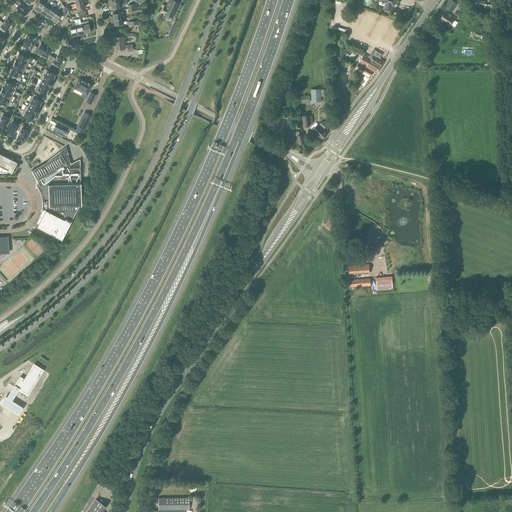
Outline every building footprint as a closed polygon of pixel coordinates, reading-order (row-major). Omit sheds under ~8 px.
[(47,0),(45,5),(40,12),(45,15),(50,8),(47,6),(51,0),(50,0),(47,0)] [(164,13),(163,13),(172,17),(179,2),(174,0),(169,0),(166,7),(164,6),(161,12),(164,13)] [(394,6),(396,0),(380,0),(380,1),(386,3),(384,9),(390,11),(392,5),(394,6)] [(452,11),(457,3),(451,0),(448,0),(445,7),(452,11)] [(479,0),(479,7),(494,9),(494,5),(485,5),(485,1),(479,0)] [(34,8),(40,12),(45,5),(39,1),(34,8)] [(83,2),(75,3),(77,10),(78,12),(79,12),(83,11),(82,8),(84,8),(84,5),(84,2),(83,2)] [(50,8),(45,15),(51,19),(57,10),(57,9),(54,7),(52,6),(50,8)] [(58,20),(61,22),(68,11),(65,7),(61,13),(57,10),(51,19),(56,23),(58,20)] [(449,26),(455,18),(445,12),(440,20),(449,26)] [(0,27),(0,28),(5,32),(13,22),(12,21),(9,18),(8,18),(7,18),(5,21),(3,23),(3,24),(0,27)] [(72,26),(69,27),(72,37),(78,35),(76,27),(75,25),(75,24),(75,22),(72,23),(72,26)] [(91,32),(89,23),(85,24),(84,22),(82,22),(82,25),(84,33),(91,32)] [(76,27),(78,35),(84,33),(82,25),(76,27)] [(33,36),(29,34),(29,35),(28,34),(21,45),(27,49),(34,37),(33,37),(33,36)] [(114,44),(113,44),(114,49),(115,48),(115,50),(125,49),(125,48),(127,48),(128,52),(133,51),(132,44),(127,45),(125,45),(123,36),(113,38),(114,44)] [(42,41),(36,51),(41,54),(47,45),(46,45),(44,44),(45,43),(42,41)] [(340,44),(337,42),(333,49),(336,51),(334,54),(338,56),(345,46),(341,43),(340,44)] [(41,54),(40,55),(46,59),(48,54),(50,51),(52,48),(51,48),(52,47),(48,44),(47,45),(41,54)] [(380,59),(383,55),(373,50),(370,56),(364,53),(358,62),(360,63),(359,64),(358,63),(355,67),(370,76),(373,72),(372,71),(372,70),(377,74),(384,61),(380,59)] [(16,58),(27,63),(30,58),(19,53),(16,58)] [(57,56),(56,59),(53,64),(58,67),(65,56),(64,56),(64,55),(61,53),(60,53),(59,53),(57,56)] [(27,63),(16,58),(14,63),(23,67),(25,68),(27,63)] [(14,63),(12,68),(21,72),(23,73),(25,68),(23,67),(14,63)] [(12,77),(20,81),(21,78),(19,77),(21,72),(12,68),(9,73),(13,75),(12,77)] [(45,68),(42,73),(54,79),(56,74),(45,68)] [(39,78),(42,80),(42,79),(51,84),(54,79),(42,73),(39,78)] [(367,74),(362,85),(366,87),(370,76),(367,74)] [(51,84),(42,79),(42,80),(39,84),(49,89),(51,84)] [(96,95),(90,92),(90,93),(89,92),(92,85),(88,83),(88,82),(84,80),(83,81),(79,79),(78,80),(77,79),(75,82),(77,83),(74,88),(87,95),(89,96),(86,101),(91,104),(96,95)] [(16,85),(18,82),(12,80),(11,83),(6,80),(3,86),(13,90),(14,91),(17,86),(16,85)] [(46,94),(49,89),(39,84),(37,89),(36,88),(35,91),(40,94),(41,91),(46,94)] [(13,90),(3,86),(1,90),(11,95),(13,90)] [(312,101),(322,100),(321,96),(321,89),(321,88),(312,89),(312,101)] [(1,90),(0,92),(0,95),(8,100),(10,101),(11,101),(13,96),(11,95),(1,90)] [(38,99),(39,96),(34,93),(32,96),(31,96),(29,101),(30,102),(31,102),(40,106),(42,101),(38,99)] [(0,95),(0,102),(6,105),(8,106),(10,101),(8,100),(0,95)] [(40,106),(31,102),(30,102),(28,106),(37,111),(40,106)] [(37,111),(28,106),(26,105),(23,110),(35,116),(37,111)] [(35,116),(23,110),(21,115),(32,121),(35,116)] [(1,111),(0,114),(0,117),(1,118),(0,120),(0,126),(3,128),(3,127),(4,127),(10,115),(1,111)] [(92,116),(84,112),(75,130),(83,134),(92,116)] [(309,115),(303,116),(304,127),(310,126),(309,124),(313,123),(312,115),(309,115)] [(16,129),(18,130),(21,124),(18,123),(17,125),(11,123),(7,132),(7,133),(7,134),(11,136),(12,135),(13,135),(14,132),(16,129)] [(18,139),(22,141),(23,140),(28,131),(22,128),(24,126),(21,124),(18,130),(21,131),(19,134),(18,138),(18,139)] [(59,124),(58,126),(55,125),(52,131),(62,136),(67,128),(59,124)] [(322,139),(328,133),(318,124),(313,130),(322,139)] [(293,132),(291,133),(293,141),(294,141),(295,143),(299,142),(299,144),(304,143),(302,134),(300,135),(299,131),(297,131),(297,130),(293,131),(293,132)] [(37,221),(36,223),(38,224),(37,227),(52,235),(62,240),(74,217),(79,205),(81,205),(80,187),(80,159),(75,161),(70,163),(66,146),(45,163),(31,170),(38,182),(35,184),(36,185),(37,187),(38,188),(39,190),(39,191),(40,192),(41,194),(41,195),(41,197),(42,199),(42,200),(42,202),(42,203),(42,205),(42,206),(42,208),(42,210),(41,211),(41,213),(41,214),(40,216),(39,217),(39,219),(38,220),(37,221)] [(0,172),(7,173),(8,171),(12,173),(17,162),(0,153),(0,172)] [(336,223),(331,219),(326,225),(332,229),(336,223)] [(377,247),(382,240),(374,235),(376,233),(371,230),(366,239),(377,247)] [(0,250),(9,250),(9,245),(8,237),(0,237),(0,250)] [(379,268),(386,272),(394,258),(386,254),(379,268)] [(350,274),(369,273),(369,264),(349,265),(350,274)] [(350,286),(370,285),(370,277),(366,277),(366,278),(350,279),(350,286)] [(377,289),(393,288),(392,277),(377,278),(377,289)] [(43,370),(34,364),(32,366),(31,369),(35,372),(40,375),(42,372),(43,370)] [(31,369),(24,379),(34,385),(40,375),(31,369)] [(24,379),(20,376),(15,385),(19,388),(28,394),(32,387),(34,385),(26,380),(24,379)] [(19,388),(15,385),(7,397),(5,396),(1,403),(19,414),(23,407),(12,400),(19,388)] [(158,510),(153,510),(153,511),(184,511),(184,510),(189,510),(189,497),(158,498),(158,510)] [(101,511),(106,506),(96,499),(86,511),(101,511)]
